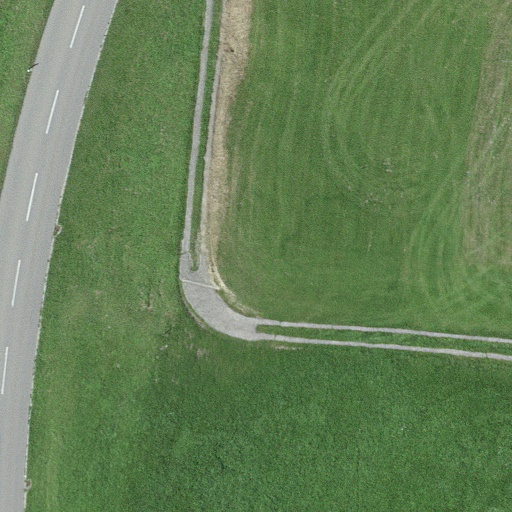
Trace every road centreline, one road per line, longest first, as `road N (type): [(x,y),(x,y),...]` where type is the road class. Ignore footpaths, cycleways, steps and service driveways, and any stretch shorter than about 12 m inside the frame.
road 1 (track): [(217,0),(194,271),(210,306),(258,330),(511,351)]
road 2 (tertiary): [(0,433),(15,291),(51,120),(88,0)]
